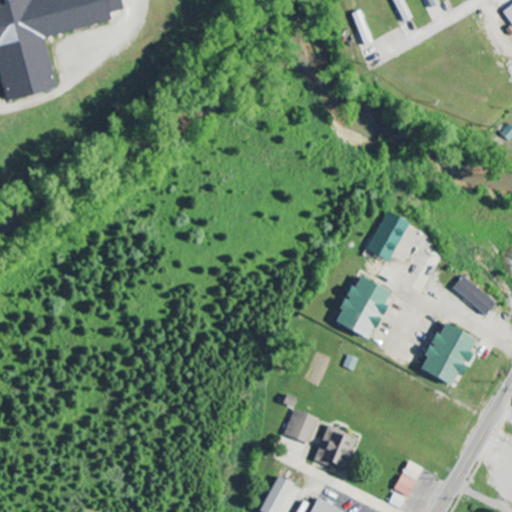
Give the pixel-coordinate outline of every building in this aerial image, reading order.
[(38,38),(103,24),(102,15),(116,12),(113,0),(0,0),(0,101),(49,91),(38,38)] [(410,20),(400,0),(389,0),(401,24),(410,20)] [(423,0),(428,10),(436,6),(433,0),(423,0)] [(511,3),(500,13),(511,29),(511,3)] [(406,226),(384,213),(362,252),(384,264),(406,226)] [(450,289),(482,317),(493,305),(461,276),(450,289)] [(328,324),(363,341),(387,293),(355,277),(349,290),(346,288),(328,324)] [(474,341),(441,324),(434,336),(431,334),(418,359),(421,360),(415,372),(445,387),(451,375),(455,378),(474,341)] [(351,372),(356,360),(346,356),(341,368),(351,372)] [(315,420),(290,411),(281,437),(306,446),(315,420)] [(310,462),(341,475),(355,439),(324,427),(310,462)] [(400,476),(415,482),(420,469),(406,462),(400,476)] [(413,483),(398,476),(391,491),(405,498),(413,483)] [(276,511),(288,485),(272,478),(257,511),(276,511)] [(305,511),(335,511),(313,499),(305,511)]
